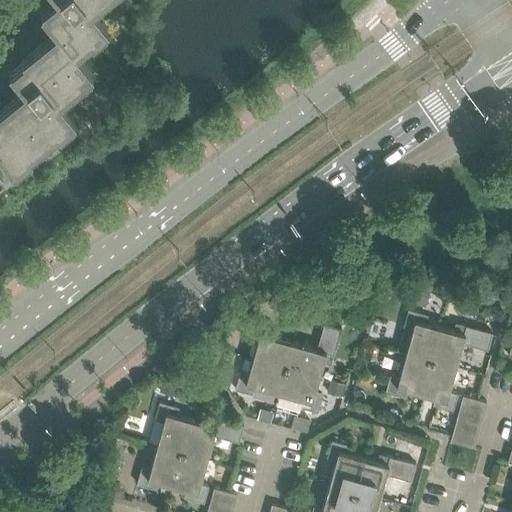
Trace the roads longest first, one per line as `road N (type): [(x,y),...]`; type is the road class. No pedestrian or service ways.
road 1 (secondary): [(0,442),(189,289),(511,64)]
road 2 (secondary): [(445,0),(0,348)]
road 3 (residential): [(460,511),(511,408)]
